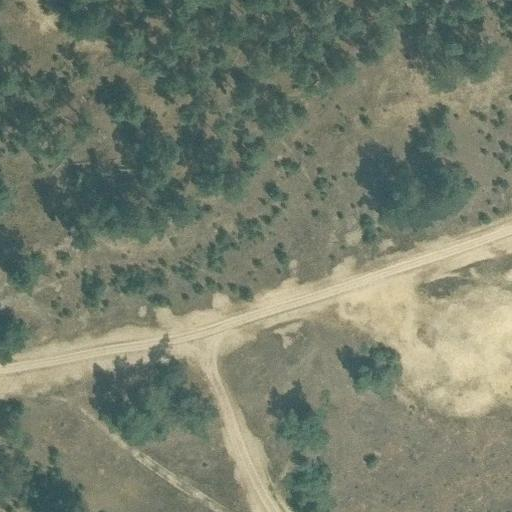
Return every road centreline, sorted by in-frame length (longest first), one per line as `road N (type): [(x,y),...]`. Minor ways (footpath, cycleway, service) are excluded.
road 1 (unknown): [(511,229),(193,337),(0,373)]
road 2 (track): [(37,367),(104,436),(223,511)]
road 3 (unknown): [(202,334),(263,511)]
